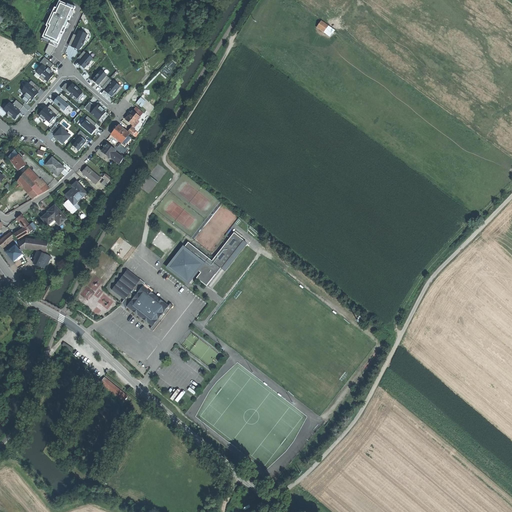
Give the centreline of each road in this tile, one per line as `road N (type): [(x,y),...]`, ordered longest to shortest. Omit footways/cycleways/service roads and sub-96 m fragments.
road 1 (track): [(511,197),(424,289),(356,420),(271,501)]
road 2 (secondary): [(284,511),(93,343),(24,295),(0,261)]
road 3 (track): [(174,171),(165,152),(257,0)]
road 4 (residential): [(0,215),(9,218),(52,190),(121,112)]
